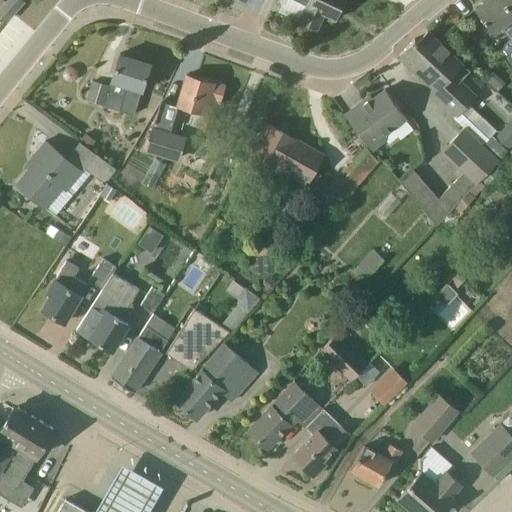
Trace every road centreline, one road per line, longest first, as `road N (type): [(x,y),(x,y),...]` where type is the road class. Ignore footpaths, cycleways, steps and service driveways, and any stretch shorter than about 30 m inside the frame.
road 1 (unclassified): [(135,0),(328,70),(383,47),(439,0)]
road 2 (secondary): [(271,511),(3,353)]
